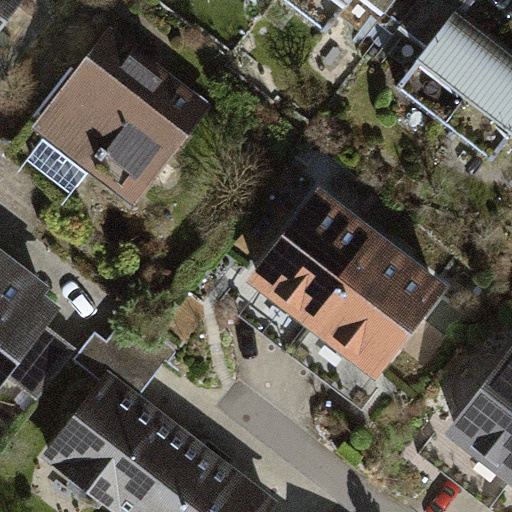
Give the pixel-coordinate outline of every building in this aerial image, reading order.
[(359,0),(285,0),(332,35),(359,0)] [(457,6),(397,84),(447,123),(507,45),(457,6)] [(511,141),(511,48),(507,45),(447,123),(497,160),(511,141)] [(39,125),(143,206),(205,127),(101,46),(39,125)] [(254,278),(311,320),(374,236),(318,194),(254,278)] [(438,284),(374,236),(311,320),(374,368),(438,284)] [(6,265),(0,272),(0,380),(59,308),(6,265)] [(506,477),(511,468),(511,342),(444,429),(506,477)] [(44,455),(119,511),(139,511),(194,440),(106,374),(44,455)] [(266,511),(275,501),(194,440),(139,511),(266,511)]
